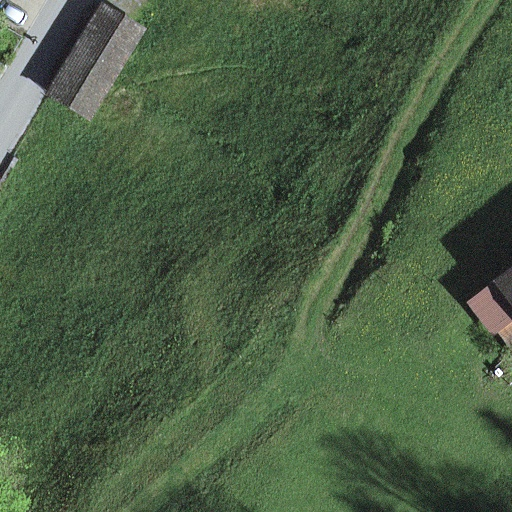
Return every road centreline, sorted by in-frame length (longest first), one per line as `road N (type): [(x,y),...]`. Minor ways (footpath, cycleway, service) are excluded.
road 1 (track): [(487,0),(303,321)]
road 2 (track): [(140,511),(280,380),(303,321)]
road 3 (tertiary): [(0,126),(74,0)]
